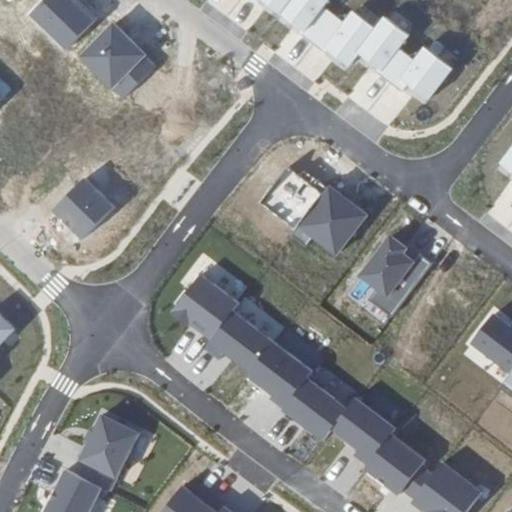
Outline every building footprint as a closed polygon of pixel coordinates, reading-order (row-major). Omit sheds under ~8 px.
[(87,6),(80,0),(44,0),(36,9),(71,44),(100,15),(89,4),(87,6)] [(264,0),(282,13),(292,0),(264,0)] [(292,0),(282,13),(303,30),(322,6),(325,8),(330,0),(292,0)] [(300,34),(313,44),(334,16),(325,8),(322,6),(303,30),(300,34)] [(350,66),(360,53),(378,30),(355,13),(346,25),(347,26),(329,50),(350,66)] [(326,53),(329,50),(347,26),(346,25),(334,16),(313,44),(326,53)] [(360,53),(381,69),(397,47),(400,50),(411,36),(387,18),(378,30),(360,53)] [(117,19),(84,52),(127,94),(130,91),(158,63),(147,53),(149,51),(117,19)] [(378,73),(391,82),(410,57),(400,50),(397,47),(381,69),(378,73)] [(430,100),(453,69),(427,49),(416,62),(423,67),(409,84),(430,100)] [(403,92),(409,84),(423,67),(416,62),(410,57),(391,82),(403,92)] [(162,59),(158,63),(130,91),(170,130),(207,94),(191,78),(187,82),(175,70),(174,71),(162,59)] [(76,96),(97,77),(88,67),(67,86),(76,96)] [(69,142),(58,152),(69,162),(90,142),(71,122),(60,133),(69,142)] [(511,132),(494,156),(511,169),(511,132)] [(290,166),(263,201),(298,229),(330,188),(315,177),(311,182),(302,175),(290,166)] [(306,170),(302,175),(311,182),(315,177),(306,170)] [(84,178),(52,211),(80,239),(113,206),(84,178)] [(332,185),(330,188),(298,229),(293,235),(307,246),(315,235),(339,253),(370,214),(332,185)] [(392,237),(362,276),(377,288),(369,300),(392,318),(433,265),(420,255),(414,262),(404,254),(407,249),(392,237)] [(194,319),(215,335),(236,308),(242,300),(205,271),(176,309),(192,322),(194,319)] [(0,351),(1,350),(0,349),(0,341),(19,323),(0,303),(0,351)] [(227,349),(253,369),(276,339),(236,308),(215,335),(207,345),(222,356),(227,349)] [(511,373),(511,330),(493,316),(471,346),(510,376),(511,373)] [(275,397),(286,406),(315,368),(276,339),(253,369),(250,372),(278,393),(275,397)] [(326,438),(335,426),(355,400),(315,368),(286,406),(285,407),(326,438)] [(511,373),(510,376),(499,391),(511,400),(511,373)] [(356,452),(369,463),(398,426),(403,419),(363,389),(355,400),(335,426),(361,446),(356,452)] [(404,488),(416,497),(439,467),(427,458),(432,452),(398,426),(369,463),(367,466),(401,492),(404,488)] [(416,497),(414,500),(426,509),(424,511),(466,511),(484,490),(445,460),(439,467),(416,497)] [(201,481),(194,489),(205,498),(212,489),(201,481)] [(218,511),(226,503),(227,501),(212,489),(205,498),(194,489),(185,482),(162,511),(218,511)] [(238,511),(226,503),(218,511),(238,511)]
